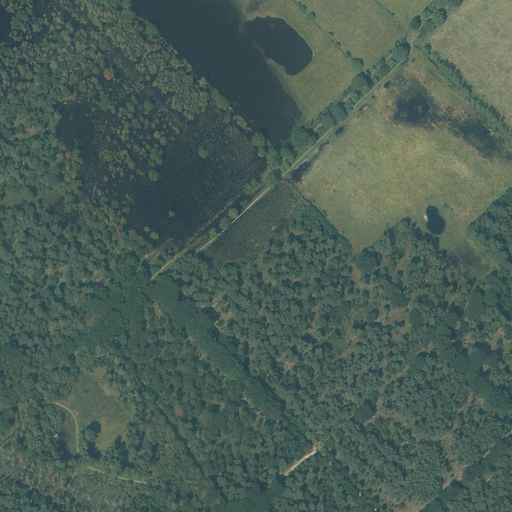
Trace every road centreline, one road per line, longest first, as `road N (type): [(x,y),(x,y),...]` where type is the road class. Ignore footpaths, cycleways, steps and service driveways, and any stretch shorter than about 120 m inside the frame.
road 1 (track): [(138,294),(449,0)]
road 2 (track): [(278,167),(116,0)]
road 3 (track): [(278,167),(435,333)]
road 4 (track): [(317,450),(446,333)]
